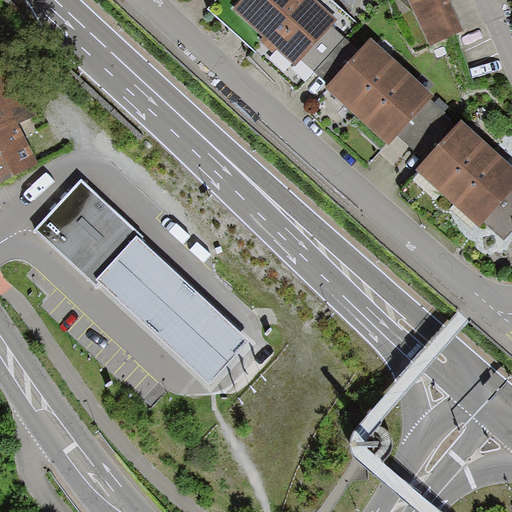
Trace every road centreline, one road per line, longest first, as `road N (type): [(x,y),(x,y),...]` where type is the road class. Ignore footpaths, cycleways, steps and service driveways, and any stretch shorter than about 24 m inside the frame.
road 1 (primary): [(55,0),(421,333)]
road 2 (residential): [(144,0),(510,326)]
road 3 (secondary): [(0,343),(49,425),(120,511)]
road 4 (primary): [(421,333),(422,477)]
